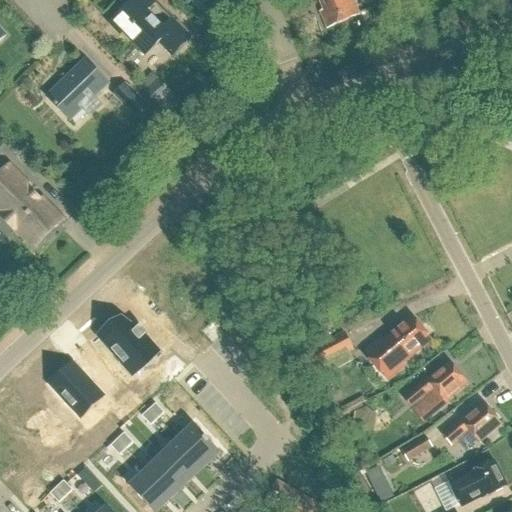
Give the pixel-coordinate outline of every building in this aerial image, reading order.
[(172,58),(190,40),(151,0),(136,0),(113,22),(146,57),(159,44),(172,58)] [(360,15),(353,0),(314,0),(315,1),(317,0),(318,0),(323,11),(320,12),(327,29),(360,15)] [(89,114),(100,103),(96,98),(109,85),(86,61),(47,99),(70,123),(84,109),(89,114)] [(139,88),(163,112),(176,99),(152,74),(139,88)] [(137,120),(149,109),(128,85),(115,97),(137,120)] [(36,246),(62,221),(9,168),(0,176),(0,209),(2,212),(0,214),(0,217),(13,231),(17,227),(36,246)] [(121,319),(100,339),(133,376),(159,352),(146,337),(141,341),(135,334),(136,332),(123,318),(121,319)] [(404,362),(430,340),(412,318),(383,341),(381,339),(365,353),(390,383),(408,367),(404,362)] [(321,369),(355,352),(346,335),(312,352),(321,369)] [(467,384),(450,364),(429,382),(427,379),(404,399),(413,409),(417,405),(417,406),(419,405),(431,419),(448,404),(446,402),(467,384)] [(73,365),(50,386),(81,419),(104,398),(73,365)] [(123,427),(141,411),(130,399),(112,415),(123,427)] [(21,405),(21,404),(0,423),(0,478),(1,480),(22,461),(13,451),(26,439),(30,443),(44,430),(22,405),(21,405)] [(501,424),(484,404),(462,422),(460,420),(441,435),(450,446),(469,430),(479,442),(501,424)] [(156,405),(149,411),(158,420),(165,414),(156,405)] [(364,436),(376,431),(378,417),(367,409),(356,414),(353,427),(364,436)] [(149,411),(142,417),(151,427),(158,420),(149,411)] [(178,441),(205,469),(220,454),(199,431),(194,426),(178,441)] [(124,434),(117,440),(126,450),(133,443),(124,434)] [(409,465),(434,450),(427,438),(402,453),(409,465)] [(117,440),(111,447),(120,456),(126,450),(117,440)] [(205,469),(178,441),(162,456),(188,484),(205,469)] [(188,484),(162,456),(145,471),(172,499),(188,484)] [(462,508),(484,498),(507,487),(494,461),(470,473),(471,474),(450,485),(456,497),(462,508)] [(157,511),(172,499),(145,471),(129,486),(153,511),(157,511)] [(64,482),(57,488),(66,498),(73,492),(64,482)] [(387,484),(374,490),(382,505),(394,499),(387,484)] [(319,511),(321,510),(296,496),(278,485),(265,508),(271,511),(319,511)] [(57,488),(50,495),(59,504),(66,498),(57,488)]
